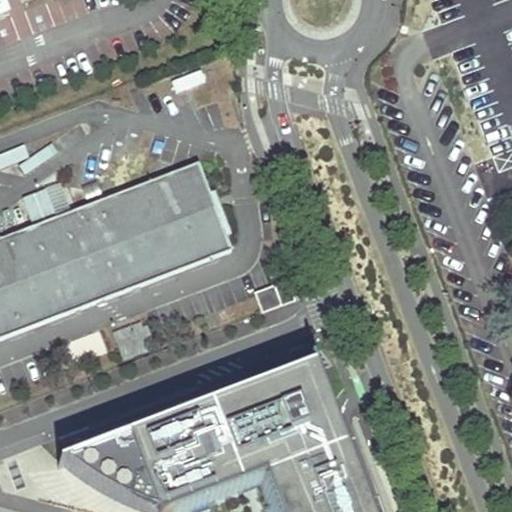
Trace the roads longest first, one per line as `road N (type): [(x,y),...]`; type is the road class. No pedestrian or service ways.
road 1 (residential): [(487,511),(346,143),(335,105),(338,49)]
road 2 (unclassified): [(348,300),(0,438)]
road 3 (residential): [(282,39),(275,91),(283,127),(348,300)]
road 4 (residential): [(348,300),(430,511)]
